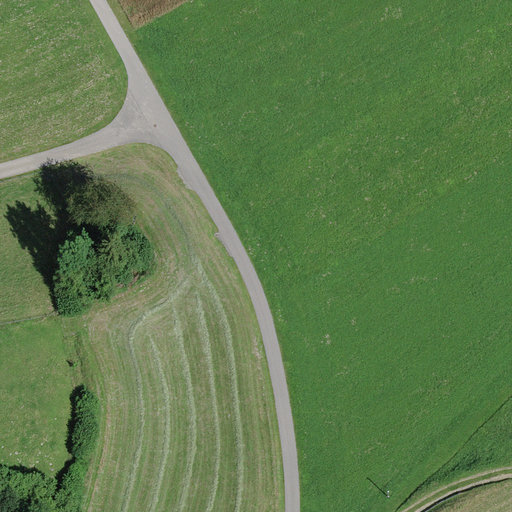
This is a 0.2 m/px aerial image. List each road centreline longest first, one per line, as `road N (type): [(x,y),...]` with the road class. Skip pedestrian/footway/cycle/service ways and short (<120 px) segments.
road 1 (residential): [(290,511),(282,385),(245,264),(105,0)]
road 2 (track): [(0,175),(92,152),(168,117)]
